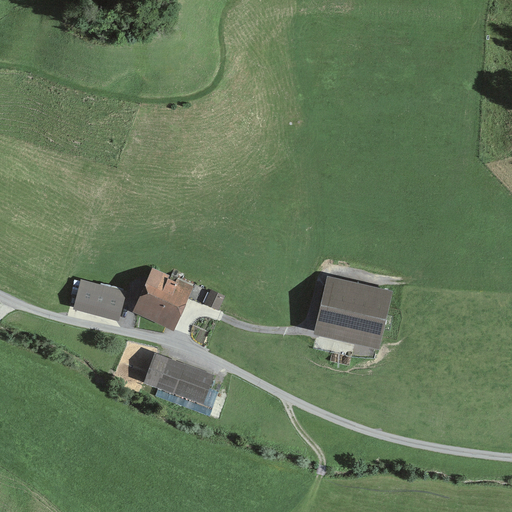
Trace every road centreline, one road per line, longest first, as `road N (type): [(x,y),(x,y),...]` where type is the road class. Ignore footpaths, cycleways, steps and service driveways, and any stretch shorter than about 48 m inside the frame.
road 1 (unclassified): [(0,294),(56,316),(174,342),(353,425),(511,456)]
road 2 (track): [(0,61),(119,94),(203,94),(227,71),(223,21),(233,0)]
